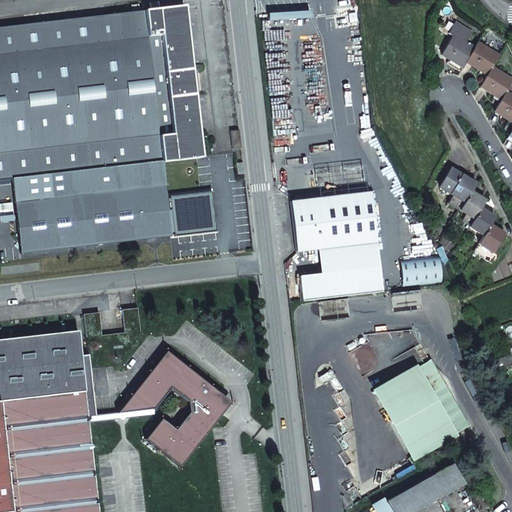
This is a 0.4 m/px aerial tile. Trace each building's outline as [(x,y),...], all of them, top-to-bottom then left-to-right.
[(201,158),(184,6),(144,11),(162,162),(201,158)] [(0,180),(87,170),(162,162),(144,11),(144,12),(0,28),(0,180)] [(453,36),(443,53),(449,57),(448,59),(462,68),(467,60),(474,49),(453,36)] [(474,49),(467,60),(474,64),(472,67),(486,76),(491,68),(499,57),(477,44),(474,49)] [(486,76),(481,85),(488,89),(486,91),(501,100),(505,93),(511,81),(511,80),(491,68),(486,76)] [(501,100),(495,109),(502,113),(501,116),(511,123),(511,96),(505,93),(501,100)] [(238,130),(230,131),(232,149),(240,148),(238,130)] [(176,197),(169,197),(169,198),(166,198),(162,162),(87,170),(90,194),(14,203),(20,253),(170,236),(170,234),(173,234),(173,235),(181,234),(181,235),(208,232),(208,231),(216,230),(211,192),(203,193),(203,192),(176,195),(176,197)] [(475,184),(461,176),(450,169),(439,187),(453,196),(448,204),(459,210),(470,192),(475,184)] [(470,192),(459,210),(466,214),(462,221),(469,225),(479,209),(484,201),(470,192)] [(368,193),(288,202),(290,213),(291,223),(292,232),(295,252),(374,243),(368,193)] [(469,225),(468,227),(483,236),(489,226),(494,218),(479,209),(469,225)] [(483,236),(478,244),(492,253),(503,235),(489,226),(483,236)] [(492,253),(478,244),(473,252),(491,264),(496,255),(492,253)] [(399,260),(402,287),(441,282),(438,255),(399,260)] [(130,309),(122,310),(124,329),(140,327),(138,308),(130,309)] [(83,314),(86,334),(101,332),(99,313),(83,314)] [(77,331),(0,339),(0,343),(40,339),(78,334),(78,332),(77,331)] [(40,339),(0,343),(0,511),(98,511),(88,422),(119,418),(122,421),(125,418),(154,414),(153,409),(169,388),(187,402),(188,412),(175,430),(160,419),(144,440),(179,467),(221,413),(219,394),(165,352),(116,412),(116,413),(96,415),(88,355),(81,356),(78,334),(40,339)] [(468,426),(440,378),(430,360),(373,392),(411,459),(468,426)] [(452,464),(386,501),(392,511),(413,511),(463,484),(452,464)]
